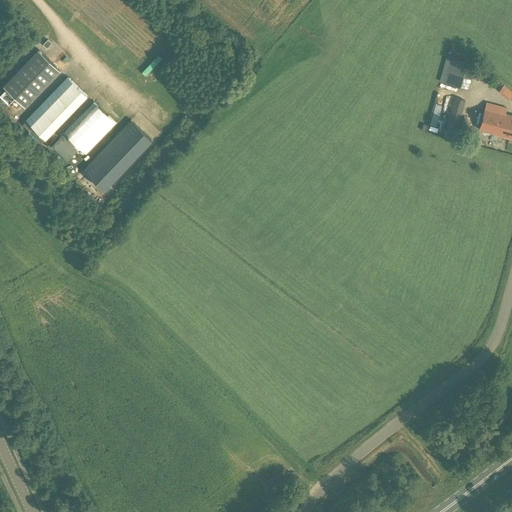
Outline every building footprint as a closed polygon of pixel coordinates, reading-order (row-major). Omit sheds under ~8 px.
[(51,45),(55,39),(51,36),(47,41),(51,45)] [(38,49),(3,84),(24,105),(59,70),(38,49)] [(469,89),(475,66),(450,59),(444,83),(469,89)] [(67,76),(22,124),(41,142),(86,94),(67,76)] [(511,91),(504,84),(498,91),(508,100),(511,95),(511,91)] [(454,140),(465,100),(454,97),(443,137),(454,140)] [(46,150),(66,169),(113,120),(93,101),(46,150)] [(511,138),(511,115),(505,114),(506,108),(486,102),(479,129),(511,138)] [(103,189),(151,139),(131,120),(83,169),(103,189)]
